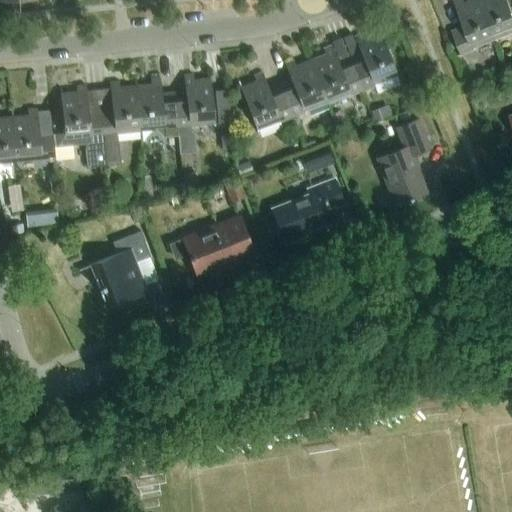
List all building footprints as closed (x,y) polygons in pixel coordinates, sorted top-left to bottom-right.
[(497,40),(481,0),(469,0),(465,2),(463,0),(455,3),(465,28),(453,33),(462,56),(475,51),(474,49),(497,40)] [(511,7),(509,0),(481,0),(497,40),(511,33),(511,7)] [(353,69),(362,92),(374,87),(373,86),(397,76),(380,34),(365,40),(363,35),(354,39),(364,64),(353,69)] [(362,92),(353,69),(342,73),(332,47),(323,50),(325,56),(310,62),(326,104),(348,95),(348,97),(362,92)] [(326,104),(310,62),(296,67),(293,62),(284,65),(294,91),(283,96),(292,119),(303,115),(303,113),(326,104)] [(292,119),(283,96),(272,100),(262,74),(253,77),(255,83),(239,89),(256,131),(278,123),(278,124),(292,119)] [(193,132),(191,132),(190,127),(215,125),(211,79),(194,81),(194,75),(185,76),(187,103),(173,105),(177,147),(178,153),(192,151),(195,151),(193,132)] [(177,147),(173,105),(164,105),(162,78),(152,79),(152,85),(136,86),(140,132),(164,129),(166,148),(177,147)] [(140,132),(136,86),(120,88),(120,82),(111,83),(113,110),(101,111),(106,166),(119,164),(116,134),(140,132)] [(106,166),(101,111),(89,112),(87,86),(77,86),(78,92),(62,93),(65,134),(53,135),(54,146),(86,143),(88,167),(106,166)] [(218,124),(230,122),(228,92),(216,93),(218,124)] [(54,146),(53,135),(40,136),(37,108),(28,109),(29,114),(12,116),(17,161),(42,158),(42,161),(55,160),(54,146)] [(0,162),(17,161),(12,116),(0,116),(0,162)] [(412,157),(430,150),(419,121),(395,130),(403,151),(376,161),(394,207),(426,195),(412,157)] [(305,158),(308,170),(335,163),(332,151),(305,158)] [(241,198),(233,177),(220,182),(228,203),(241,198)] [(328,210),(343,204),(334,180),(307,190),(309,195),(271,210),(284,244),(306,235),(304,232),(333,221),(328,210)] [(56,208),(26,212),(27,216),(28,225),(32,224),(57,221),(56,208)] [(239,217),(183,239),(167,245),(173,259),(189,253),(196,273),(225,263),(226,267),(254,256),(239,217)] [(23,225),(11,226),(12,235),(24,233),(23,225)] [(106,308),(141,295),(147,292),(136,263),(150,258),(140,232),(113,243),(117,254),(89,265),(106,308)] [(51,494),(80,492),(76,478),(50,480),(50,486),(51,494)] [(50,486),(50,480),(34,482),(34,496),(51,494),(50,486)]
